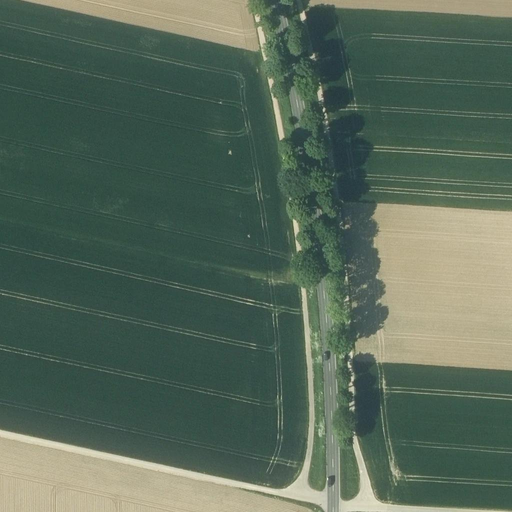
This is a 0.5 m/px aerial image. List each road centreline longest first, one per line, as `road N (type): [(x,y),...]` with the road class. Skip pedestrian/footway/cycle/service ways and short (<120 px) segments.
road 1 (tertiary): [(331,511),(323,257),(276,0)]
road 2 (track): [(372,506),(354,441),(333,171),(298,0)]
road 3 (track): [(254,0),(301,275),(311,410),(300,497)]
road 4 (track): [(459,511),(331,505),(0,433)]
